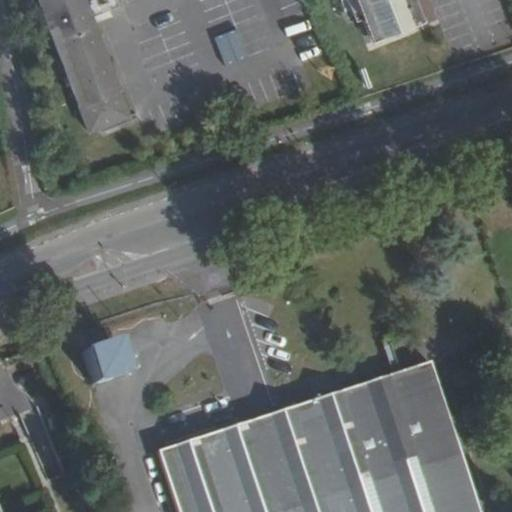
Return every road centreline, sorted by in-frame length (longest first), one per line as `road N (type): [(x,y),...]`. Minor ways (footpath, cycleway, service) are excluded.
road 1 (secondary): [(456,118),(0,269)]
road 2 (residential): [(456,118),(367,167),(218,218),(201,250)]
road 3 (secondary): [(0,312),(201,250)]
road 4 (secondary): [(201,250),(382,187)]
road 5 (unclassified): [(382,187),(460,145),(511,128)]
road 6 (secondary): [(382,187),(511,145)]
